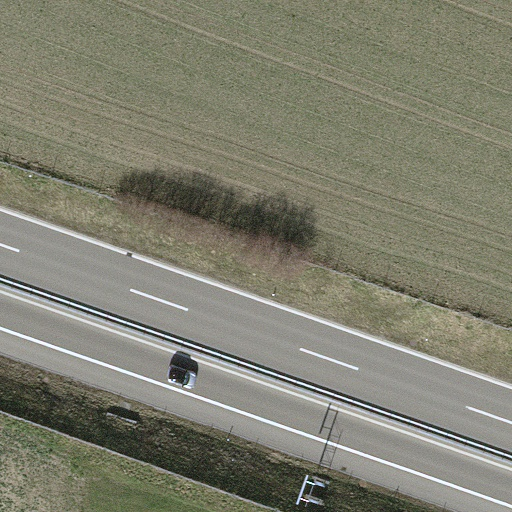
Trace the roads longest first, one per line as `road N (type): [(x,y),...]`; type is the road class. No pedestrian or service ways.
road 1 (trunk): [(511,422),(0,243)]
road 2 (trunk): [(0,312),(511,491)]
